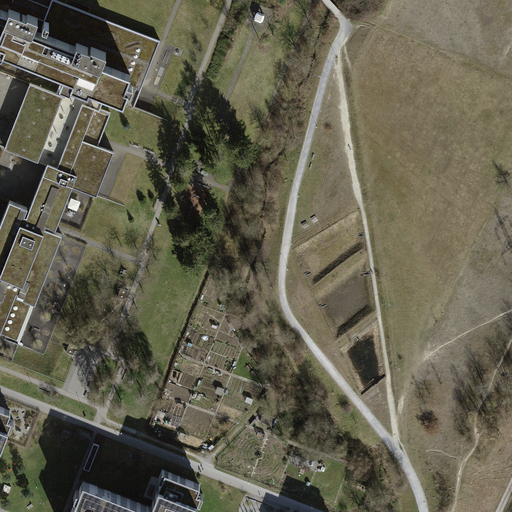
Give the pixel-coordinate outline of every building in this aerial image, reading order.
[(0,0),(0,45),(5,47),(2,53),(63,77),(73,81),(70,88),(88,94),(89,91),(105,97),(134,108),(160,41),(55,0),(51,0),(49,7),(44,19),(27,13),(27,15),(14,10),(17,3),(13,2),(13,0),(0,0)] [(49,7),(32,0),(13,0),(13,2),(17,3),(14,10),(27,15),(27,13),(44,19),(49,7)] [(264,14),(258,12),(256,13),(254,17),(255,20),(261,22),(263,21),(264,17),(264,14)] [(73,184),(72,185),(97,195),(114,152),(92,143),(96,134),(102,136),(111,112),(101,108),(105,97),(89,91),(88,94),(70,88),(73,81),(63,77),(56,93),(41,87),(15,152),(47,164),(43,173),(73,184)] [(5,147),(15,152),(41,87),(30,82),(5,147)] [(73,184),(43,173),(27,216),(24,215),(27,207),(10,200),(0,224),(0,333),(0,334),(17,340),(32,302),(35,303),(62,234),(45,227),(46,224),(56,228),(72,185),(73,184)] [(128,290),(121,287),(118,297),(125,300),(128,290)] [(77,345),(70,343),(66,352),(73,354),(77,345)] [(0,444),(7,427),(9,428),(12,420),(6,418),(9,411),(0,407),(0,444)] [(94,445),(91,457),(96,458),(99,446),(94,445)] [(193,511),(197,502),(201,503),(204,494),(197,491),(200,484),(163,470),(159,478),(162,479),(151,507),(83,482),(71,511),(193,511)]
